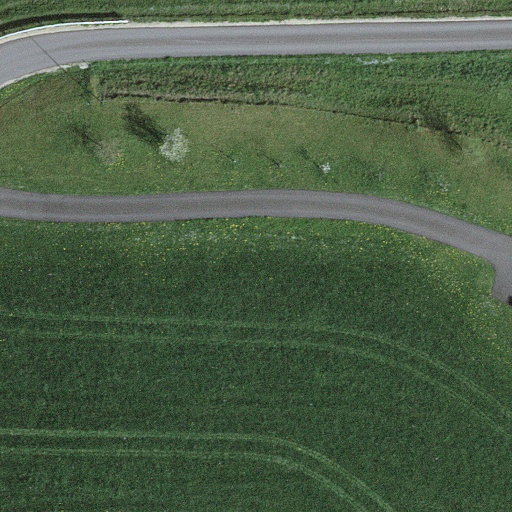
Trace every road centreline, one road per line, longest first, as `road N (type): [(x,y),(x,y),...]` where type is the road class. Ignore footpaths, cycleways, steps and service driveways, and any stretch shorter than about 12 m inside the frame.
road 1 (track): [(511,245),(355,208),(0,198)]
road 2 (track): [(511,29),(82,42),(0,63)]
